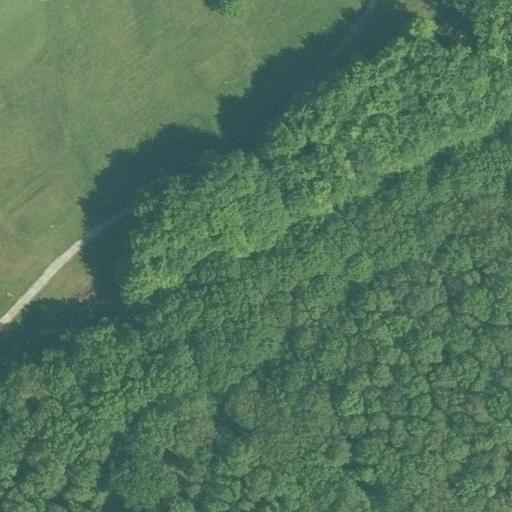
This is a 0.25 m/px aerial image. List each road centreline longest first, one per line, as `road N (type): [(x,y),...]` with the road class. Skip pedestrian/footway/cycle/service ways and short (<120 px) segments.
road 1 (track): [(0,388),(511,124)]
road 2 (track): [(511,178),(0,437)]
